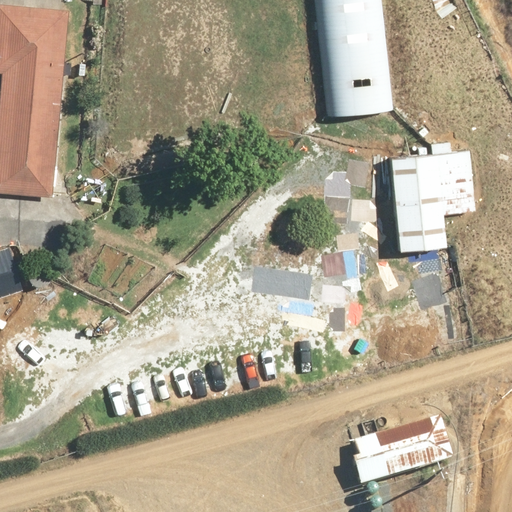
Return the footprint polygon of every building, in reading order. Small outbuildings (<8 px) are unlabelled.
[(0,0),(0,77),(1,78),(0,87),(0,185),(45,190),(62,7),(0,0)] [(311,0),(326,116),(395,107),(381,0),(311,0)] [(462,149),(389,157),(399,250),(448,244),(444,212),(468,209),(462,149)] [(12,248),(0,250),(0,319),(8,317),(2,295),(23,289),(12,248)] [(336,439),(348,486),(451,459),(439,412),(336,439)] [(370,511),(383,511),(386,511),(388,509),(390,507),(391,505),(392,502),(393,500),(393,497),(392,494),(392,492),(390,489),(389,487),(387,485),(384,484),(382,483),(379,482),(376,482),(374,483),(371,483),(369,485),(366,486),(365,488),(363,491),(362,493),(362,496),(362,499),(362,501),(363,504),(364,506),(366,509),(368,510),(370,511)]
